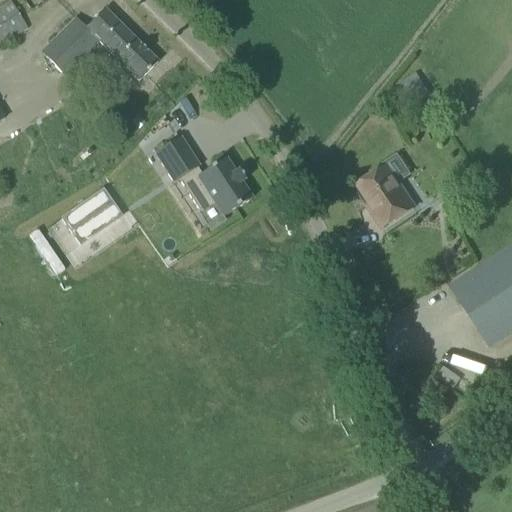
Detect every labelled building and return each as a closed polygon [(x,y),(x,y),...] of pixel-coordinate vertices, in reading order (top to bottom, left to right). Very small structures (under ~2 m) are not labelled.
[(0,10),(0,48),(27,32),(9,5),(0,10)] [(119,90),(132,78),(138,84),(157,65),(103,12),(84,32),(74,21),(40,55),(61,77),(96,42),(115,61),(102,73),(119,90)] [(212,205),(222,220),(251,201),(241,185),(244,183),(238,173),(234,175),(225,161),(201,177),(196,171),(199,169),(180,140),(154,156),(173,186),(178,182),(199,214),(212,205)] [(387,170),(358,188),(376,215),(372,217),(381,231),(413,211),(387,170)] [(79,248),(120,219),(102,193),(60,222),(79,248)] [(489,349),(511,334),(511,247),(450,289),(489,349)]
